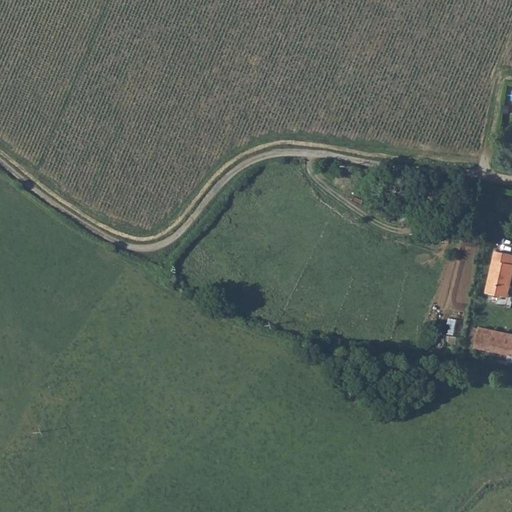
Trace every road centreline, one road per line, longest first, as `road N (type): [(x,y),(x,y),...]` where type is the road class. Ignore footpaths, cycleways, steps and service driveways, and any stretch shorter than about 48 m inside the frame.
road 1 (track): [(0,162),(96,234),(152,251),(250,158),(286,150),(491,179)]
road 2 (track): [(308,153),(316,182),(358,214),(433,244)]
